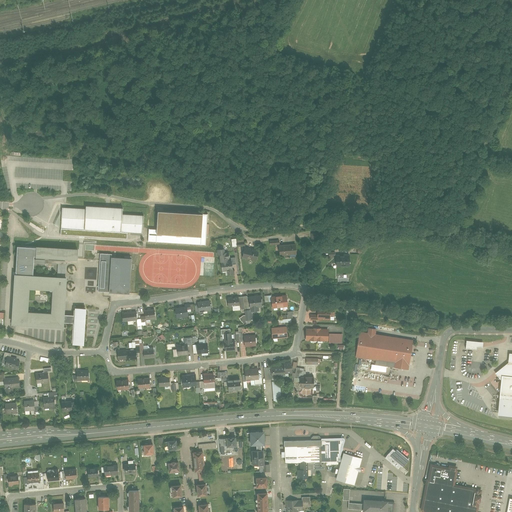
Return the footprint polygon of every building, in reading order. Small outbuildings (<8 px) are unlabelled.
[(132,238),(132,231),(143,231),(144,214),(124,213),(125,206),(88,205),(87,209),(64,208),(63,235),(132,238)] [(207,211),(156,207),(156,230),(148,229),(148,242),(204,245),(207,211)] [(295,243),(279,244),(279,240),(269,240),(269,245),(278,244),(279,256),(296,255),(295,243)] [(237,247),(244,247),(241,258),(256,261),(258,249),(244,246),(244,241),(237,242),(237,247)] [(73,321),(72,343),(84,344),(86,308),(74,307),(74,313),(63,312),(66,264),(68,264),(68,257),(77,257),(77,249),(17,245),(12,322),(62,326),(62,321),(73,321)] [(229,252),(225,252),(224,247),(217,249),(217,255),(220,255),(220,262),(222,265),(223,273),(225,273),(225,276),(233,275),(232,264),(235,263),(235,257),(231,257),(232,260),(229,260),(229,252)] [(111,253),(100,253),(97,292),(109,292),(109,291),(129,292),(131,256),(111,255),(111,253)] [(349,254),(336,254),(336,266),(350,266),(349,254)] [(249,295),(250,306),(248,306),(247,296),(243,296),(244,309),(245,315),(245,317),(245,320),(246,320),(247,323),(249,323),(249,320),(252,320),(251,311),(259,311),(258,307),(262,306),(261,294),(249,295)] [(287,294),(271,296),(271,295),(268,295),(268,302),(272,302),(273,308),(278,308),(277,307),(283,306),(283,307),(288,307),(287,294)] [(241,309),(244,309),(243,296),(237,297),(237,296),(227,297),(228,307),(232,307),(233,310),(236,309),(235,309),(237,309),(240,309),(239,304),(240,304),(241,309)] [(210,299),(197,301),(197,305),(194,306),(195,313),(211,311),(210,299)] [(191,310),(189,303),(184,304),(185,305),(175,307),(177,318),(189,316),(188,310),(191,310)] [(310,313),(310,320),(334,321),(334,307),(318,307),(317,314),(310,313)] [(154,309),(145,309),(145,316),(140,316),(141,319),(141,322),(146,322),(145,320),(155,319),(154,309)] [(141,319),(137,319),(136,311),(121,312),(122,322),(137,321),(137,327),(141,326),(141,322),(141,319)] [(272,339),(287,338),(286,326),(271,327),(272,339)] [(313,328),(306,328),(305,341),(328,341),(328,344),(341,344),(343,334),(328,333),(329,329),(321,328),(313,327),(313,328)] [(408,369),(413,340),(375,334),(376,328),(368,327),(367,333),(359,331),(355,357),(394,363),(393,367),(408,369)] [(235,342),(232,342),(231,334),(230,334),(230,329),(221,329),(221,334),(224,334),(224,342),(226,342),(226,352),(235,351),(235,342)] [(239,342),(245,341),(245,346),(256,346),(255,334),(244,334),(244,336),(242,336),(242,332),(238,332),(239,341),(239,342)] [(136,348),(136,349),(127,350),(126,349),(117,350),(118,359),(127,359),(127,360),(137,359),(136,353),(140,352),(139,343),(138,337),(135,337),(135,342),(130,342),(130,347),(132,347),(132,348),(136,348)] [(177,344),(177,349),(173,349),(173,357),(177,356),(177,355),(189,355),(188,345),(192,344),(192,343),(192,338),(192,337),(184,338),(184,344),(177,344)] [(482,341),(465,339),(464,349),(475,350),(475,346),(481,347),(482,341)] [(200,343),(197,343),(197,354),(208,354),(207,342),(203,343),(203,342),(200,342),(200,343)] [(139,343),(140,352),(143,352),(144,359),(154,358),(153,347),(149,347),(148,345),(143,346),(143,343),(139,343)] [(5,364),(4,367),(17,371),(20,360),(16,359),(17,358),(10,356),(11,353),(4,352),(1,363),(5,364)] [(511,396),(511,352),(510,362),(496,372),(503,380),(501,396),(511,396)] [(283,362),(284,366),(263,368),(264,380),(271,380),(271,378),(285,376),(284,374),(292,374),(291,361),(283,362)] [(305,376),(304,376),(305,369),(296,367),(296,369),(295,374),(292,374),(292,378),(294,378),(294,383),(299,383),(299,387),(301,387),(314,387),(314,376),(311,376),(311,375),(305,375),(305,376)] [(247,389),(246,381),(259,380),(258,368),(245,369),(245,375),(242,375),(243,389),(245,390),(247,389)] [(77,375),(73,375),(74,382),(77,381),(77,380),(88,380),(88,369),(77,369),(77,375)] [(36,384),(49,383),(48,372),(35,374),(36,384)] [(221,381),(228,381),(228,391),(241,390),(240,378),(228,379),(227,372),(221,372),(221,381)] [(213,373),(202,374),(204,388),(214,387),(213,373)] [(195,374),(182,375),(182,379),(180,379),(180,384),(182,384),(182,388),(189,387),(189,386),(196,386),(196,382),(195,374)] [(170,376),(158,376),(159,387),(170,386),(171,393),(178,393),(178,383),(170,383),(170,376)] [(13,388),(19,388),(19,377),(3,378),(4,393),(13,393),(13,388)] [(149,377),(138,378),(138,381),(136,381),(137,386),(138,386),(138,389),(150,388),(149,377)] [(128,379),(116,380),(116,383),(115,383),(115,388),(117,388),(117,391),(129,390),(128,379)] [(280,381),(272,382),(273,402),(282,402),(280,381)] [(43,397),(44,409),(55,408),(54,395),(57,395),(56,392),(48,393),(49,396),(43,397)] [(500,406),(499,413),(511,414),(511,396),(501,396),(500,406)] [(33,399),(23,400),(24,411),(34,410),(34,412),(39,411),(38,401),(34,401),(33,399)] [(62,412),(66,411),(66,410),(69,409),(69,411),(72,411),(71,403),(73,403),(73,400),(61,401),(62,412)] [(17,414),(16,402),(4,403),(5,407),(1,408),(2,413),(5,413),(5,415),(17,414)] [(250,444),(257,444),(257,449),(261,449),(261,444),(265,444),(265,430),(250,430),(250,444)] [(236,446),(236,435),(226,436),(227,438),(219,438),(220,446),(236,446)] [(341,459),(340,458),(345,440),(345,439),(343,438),(342,437),(321,438),(318,435),(313,436),(311,438),(311,440),(285,440),(285,452),(281,452),(281,457),(285,457),(285,462),(301,462),(301,468),(307,468),(307,469),(314,469),(314,466),(316,466),(316,469),(325,469),(325,462),(335,461),(340,463),(341,459)] [(168,439),(168,441),(163,441),(163,437),(158,438),(159,445),(169,444),(169,449),(178,448),(177,438),(168,439)] [(148,454),(154,453),(153,442),(143,443),(144,445),(141,445),(141,449),(144,449),(144,454),(145,454),(145,457),(149,456),(148,454)] [(252,465),(259,464),(259,472),(269,471),(269,464),(264,464),(264,449),(261,449),(257,449),(252,449),(252,465)] [(392,449),(384,458),(397,470),(401,467),(402,467),(403,469),(410,461),(396,449),(394,451),(392,449)] [(198,471),(203,470),(205,470),(203,450),(198,450),(193,451),(194,471),(198,471)] [(343,452),(341,459),(340,463),(335,480),(354,485),(358,471),(360,472),(362,467),(359,467),(362,458),(343,452)] [(180,471),(179,460),(175,461),(175,460),(171,460),(171,461),(167,462),(169,473),(180,471)] [(124,464),(125,474),(135,473),(135,463),(124,464)] [(420,511),(475,511),(479,494),(480,489),(453,483),(456,468),(455,468),(456,465),(447,463),(447,466),(429,463),(426,480),(425,480),(419,509),(420,511)] [(104,476),(118,475),(117,464),(104,465),(104,467),(100,467),(101,473),(104,473),(104,476)] [(87,467),(88,477),(97,476),(97,479),(101,479),(101,475),(98,475),(97,466),(87,467)] [(63,473),(62,471),(58,471),(58,468),(55,468),(55,471),(48,471),(49,480),(63,479),(63,473)] [(66,473),(63,473),(63,479),(76,478),(76,476),(77,475),(77,468),(66,469),(66,473)] [(297,468),(297,478),(307,478),(307,469),(307,468),(301,468),(297,468)] [(23,484),(39,483),(38,472),(27,473),(27,477),(23,477),(23,484)] [(18,474),(8,475),(9,484),(19,483),(18,474)] [(267,488),(267,475),(255,476),(256,488),(267,488)] [(208,495),(206,481),(204,482),(199,482),(196,482),(197,496),(208,495)] [(181,483),(171,484),(171,487),(169,487),(170,493),(172,493),(173,497),(183,496),(181,483)] [(128,490),(129,511),(140,510),(140,489),(128,490)] [(268,511),(268,491),(257,491),(257,511),(268,511)] [(109,510),(108,496),(98,496),(98,510),(109,510)] [(298,499),(286,499),(286,511),(302,511),(303,507),(310,506),(310,496),(301,497),(302,500),(298,500),(298,499)] [(86,511),(85,497),(74,498),(75,511),(86,511)] [(386,500),(386,499),(363,497),(363,503),(349,502),(348,509),(366,510),(365,511),(393,511),(394,503),(392,501),(386,500)] [(63,511),(63,502),(53,502),(53,511),(63,511)] [(208,511),(208,502),(198,503),(198,511),(208,511)] [(35,511),(35,503),(24,503),(23,511),(35,511)]
